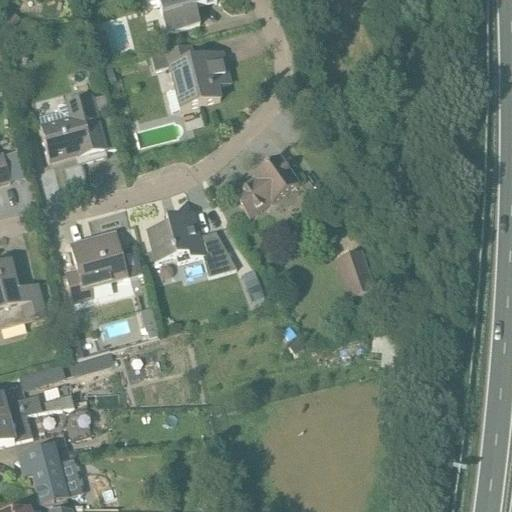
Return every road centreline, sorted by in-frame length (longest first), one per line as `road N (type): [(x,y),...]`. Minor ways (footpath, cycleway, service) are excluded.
road 1 (residential): [(0,231),(175,182),(226,151),(269,110),(283,78),(283,50),(262,0)]
road 2 (trunk): [(511,262),(486,511)]
